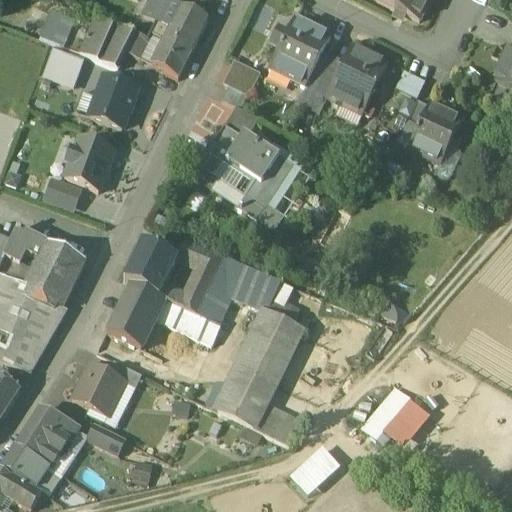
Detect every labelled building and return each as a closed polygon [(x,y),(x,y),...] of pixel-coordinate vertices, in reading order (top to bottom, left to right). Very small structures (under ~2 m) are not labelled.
[(167,6),(154,0),(143,21),(156,27),(157,27),(158,27),(167,6)] [(378,0),(376,5),(419,26),(431,0),(378,0)] [(170,33),(163,46),(191,58),(207,25),(180,12),(170,33)] [(74,25),(51,16),(40,42),(63,51),(74,25)] [(115,32),(96,25),(80,60),(96,67),(103,50),(125,58),(139,65),(149,45),(148,45),(147,44),(135,38),(134,39),(115,31),(115,32)] [(329,43),(294,26),(269,75),(305,92),(315,71),(329,43)] [(157,27),(156,27),(147,44),(148,45),(149,43),(151,40),(163,46),(170,33),(158,27),(157,27)] [(163,46),(151,40),(149,43),(148,45),(149,45),(139,65),(150,71),(163,46)] [(163,46),(150,71),(178,85),(191,58),(163,46)] [(125,58),(103,50),(96,67),(117,75),(125,58)] [(511,53),(508,52),(491,88),(511,98),(511,53)] [(327,102),(326,103),(362,121),(386,71),(351,54),(337,82),(327,102)] [(84,67),(53,55),(44,80),(75,92),(84,67)] [(225,91),(250,103),(260,80),(236,68),(225,91)] [(326,76),(315,71),(305,91),(316,97),(326,76)] [(403,75),(395,93),(417,102),(424,85),(403,75)] [(337,82),(326,76),(316,97),(327,102),(337,82)] [(137,97),(103,85),(89,123),(122,135),(127,121),(130,122),(135,109),(133,108),(137,97)] [(242,100),(228,93),(221,107),(235,113),(242,100)] [(429,112),(418,106),(407,127),(419,133),(429,112)] [(461,127),(429,112),(419,133),(409,154),(439,169),(440,170),(450,150),(461,127)] [(259,125),(236,114),(223,134),(243,147),(245,143),(246,144),(259,125)] [(407,127),(397,148),(409,154),(419,133),(407,127)] [(243,147),(223,134),(213,149),(233,162),(243,147)] [(246,144),(245,143),(243,147),(233,162),(227,170),(229,172),(256,189),(237,217),(257,230),(293,174),(246,144)] [(113,158),(79,145),(75,158),(71,156),(65,171),(69,173),(64,185),(98,198),(113,158)] [(233,162),(213,149),(191,183),(212,198),(229,172),(227,170),(233,162)] [(458,154),(450,150),(440,170),(439,169),(436,176),(436,180),(439,184),(442,186),(447,185),(451,183),(461,162),(461,158),(458,154)] [(51,187),(44,207),(52,210),(59,190),(51,187)] [(46,249),(19,235),(17,235),(17,236),(10,248),(9,251),(25,259),(38,265),(46,249)] [(10,248),(0,243),(0,367),(18,376),(18,375),(29,381),(66,317),(62,315),(62,316),(54,312),(56,309),(24,293),(32,277),(20,271),(3,263),(9,251),(10,248)] [(205,257),(185,248),(179,261),(199,269),(205,257)] [(86,268),(46,249),(38,265),(32,277),(24,293),(56,309),(54,312),(62,316),(62,315),(86,268)] [(176,266),(144,251),(142,250),(124,288),(130,291),(159,305),(162,298),(178,267),(176,266)] [(25,259),(9,251),(3,263),(20,271),(25,259)] [(281,288),(205,257),(199,269),(196,275),(215,284),(203,310),(197,322),(219,332),(219,331),(223,324),(232,305),(261,317),(261,316),(267,318),(281,288)] [(215,284),(196,275),(184,301),(203,310),(215,284)] [(159,305),(130,291),(106,339),(141,356),(156,327),(165,308),(159,305)] [(184,301),(175,297),(162,298),(159,305),(165,308),(197,322),(203,310),(184,301)] [(197,322),(165,308),(156,327),(211,352),(220,332),(219,331),(219,332),(197,322)] [(267,318),(261,316),(261,317),(253,333),(258,335),(231,392),(266,409),(302,336),(267,318)] [(230,327),(223,324),(219,331),(220,332),(227,335),(230,327)] [(142,382),(113,368),(107,379),(125,388),(125,389),(136,395),(142,382)] [(107,379),(89,370),(72,406),(102,421),(110,405),(115,408),(125,389),(125,388),(107,379)] [(0,383),(0,422),(2,424),(20,397),(0,383)] [(266,409),(231,392),(218,419),(289,454),(302,428),(266,410),(266,409)] [(394,392),(361,432),(378,446),(385,438),(412,407),(394,392)] [(432,425),(412,407),(385,438),(406,456),(432,425)] [(77,435),(39,416),(15,452),(49,474),(51,475),(77,435)] [(125,446),(95,431),(87,446),(117,460),(125,446)] [(49,474),(15,452),(1,474),(36,494),(49,474)] [(341,474),(320,453),(288,484),(309,505),(341,474)] [(151,471),(139,469),(136,485),(148,487),(151,471)] [(49,474),(36,494),(48,502),(61,482),(51,475),(49,474)] [(34,511),(41,502),(0,476),(0,498),(6,503),(21,511),(34,511)]
